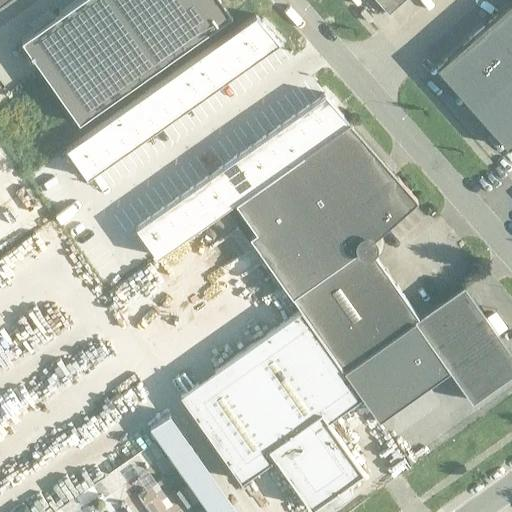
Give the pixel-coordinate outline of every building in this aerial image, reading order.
[(221,0),(75,0),(21,39),(78,120),(231,13),(221,0)] [(401,0),(377,0),(388,12),(401,0)] [(511,141),(511,0),(509,0),(436,65),(507,146),(511,141)] [(255,13),(240,24),(261,53),(262,52),(261,51),(270,45),(271,46),(279,40),(255,13)] [(240,24),(226,34),(246,63),(247,63),(246,62),(255,55),(256,56),(261,53),(240,24)] [(226,34),(211,44),(232,73),(233,73),(232,72),(241,66),(241,67),(246,63),(226,34)] [(211,44),(197,54),(217,84),(218,83),(217,82),(226,76),(227,77),(232,73),(211,44)] [(197,54),(182,64),(203,94),(204,93),(203,92),(212,86),(212,87),(217,84),(197,54)] [(182,64),(168,75),(188,104),(189,104),(188,103),(197,96),(198,97),(203,94),(182,64)] [(168,75),(153,85),(174,114),(174,113),(183,107),(183,108),(188,104),(168,75)] [(153,85),(138,95),(159,125),(160,124),(159,123),(168,117),(169,118),(174,114),(153,85)] [(310,102),(330,132),(347,120),(348,119),(324,92),(319,96),(320,97),(311,103),(310,102)] [(138,95),(124,105),(145,135),(145,134),(145,133),(153,127),(154,128),(159,125),(138,95)] [(296,112),(295,112),(316,142),(330,132),(310,102),(305,106),(306,107),(297,113),(296,112)] [(124,105),(109,116),(130,145),(131,145),(130,143),(139,137),(140,138),(145,135),(124,105)] [(281,122),(281,123),(301,152),(316,142),(295,112),(290,116),(291,117),(282,123),(281,122)] [(109,116),(95,126),(116,155),(116,154),(124,147),(125,149),(130,145),(109,116)] [(416,197),(348,119),(347,120),(330,132),(316,142),(301,152),(287,162),(234,200),(255,229),(249,234),(343,367),(417,315),(371,249),(373,246),(374,239),(372,235),(416,197)] [(267,132),(266,133),(287,162),(301,152),(281,123),(276,126),(276,127),(268,133),(267,132)] [(95,126),(80,136),(101,166),(102,165),(101,164),(110,158),(111,159),(116,155),(95,126)] [(252,143),(272,173),(287,162),(266,133),(261,136),(262,137),(253,144),(252,143)] [(80,136),(66,146),(86,176),(88,175),(87,174),(96,167),(97,168),(101,166),(80,136)] [(238,153),(237,153),(258,183),(272,173),(252,143),(247,147),(247,148),(238,154),(238,153)] [(223,163),(222,164),(243,193),(258,183),(237,153),(232,157),(233,158),(224,164),(223,163)] [(209,173),(208,174),(229,203),(243,193),(222,164),(217,167),(218,168),(209,174),(209,173)] [(194,183),(193,184),(214,213),(229,203),(208,174),(203,177),(204,178),(195,185),(194,183)] [(180,194),(179,194),(199,224),(214,213),(193,184),(188,187),(189,188),(180,195),(180,194)] [(165,204),(164,204),(185,234),(199,224),(179,194),(174,198),(175,199),(166,205),(165,204)] [(150,214),(150,215),(170,244),(185,234),(164,204),(159,208),(160,209),(151,215),(150,214)] [(137,224),(135,225),(156,254),(170,244),(150,215),(146,218),(146,219),(137,225),(137,224)] [(511,352),(463,283),(343,367),(378,417),(448,367),(471,400),(511,371),(511,352)] [(360,394),(300,308),(179,393),(240,479),(274,455),(284,469),(337,432),(326,418),(360,394)] [(363,469),(337,432),(284,469),(310,507),(332,491),(336,498),(332,501),(332,502),(351,489),(351,488),(346,491),(341,485),(363,469)] [(184,496),(189,504),(199,498),(187,482),(176,490),(181,498),(184,496)]
